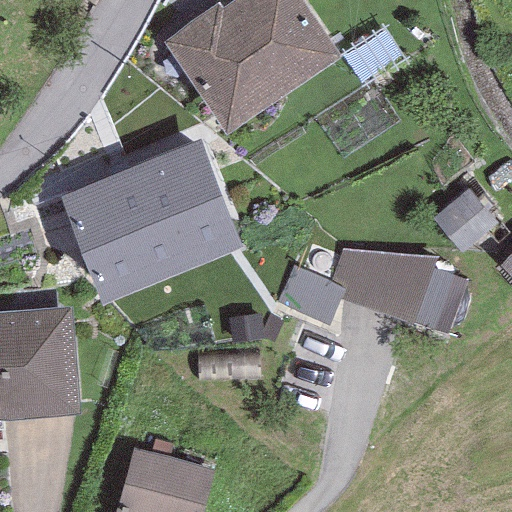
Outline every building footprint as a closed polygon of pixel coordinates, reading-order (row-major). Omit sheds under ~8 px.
[(340,61),(298,0),(239,0),(222,12),(217,4),(157,45),(223,141),(340,61)] [(203,147),(66,199),(102,293),(239,241),(203,147)] [(466,191),(432,217),(459,252),(494,226),(466,191)] [(435,259),(341,250),(328,282),(344,290),(340,300),(447,334),(465,281),(432,271),(435,259)] [(511,254),(501,265),(511,277),(511,254)] [(328,282),(293,267),(275,303),(328,327),(340,300),(344,290),(328,282)] [(66,314),(0,317),(0,419),(72,416),(66,314)] [(201,511),(212,474),(133,451),(114,511),(201,511)]
